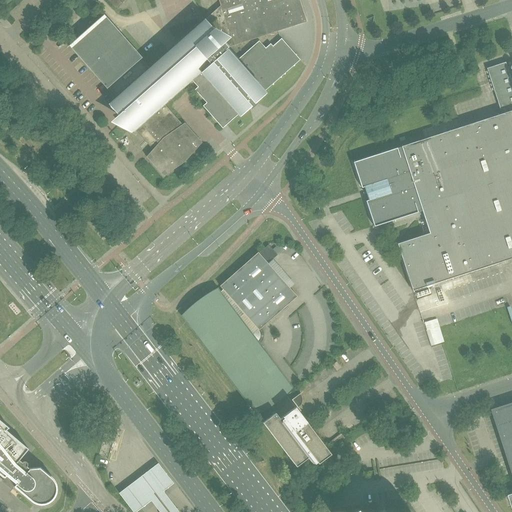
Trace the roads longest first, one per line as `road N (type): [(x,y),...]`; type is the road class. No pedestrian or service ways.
road 1 (unclassified): [(424,411),(263,187)]
road 2 (primary): [(268,511),(119,319)]
road 3 (unclassified): [(140,197),(0,34)]
road 4 (primary): [(86,350),(211,511)]
road 5 (tertiary): [(119,319),(263,187)]
road 6 (tertiary): [(249,171),(104,300)]
road 7 (unclassified): [(340,48),(383,46),(511,5)]
road 8 (primary): [(104,300),(0,177)]
road 9 (tertiary): [(263,187),(324,94),(340,48)]
road 10 (tertiary): [(326,47),(310,85),(249,171)]
